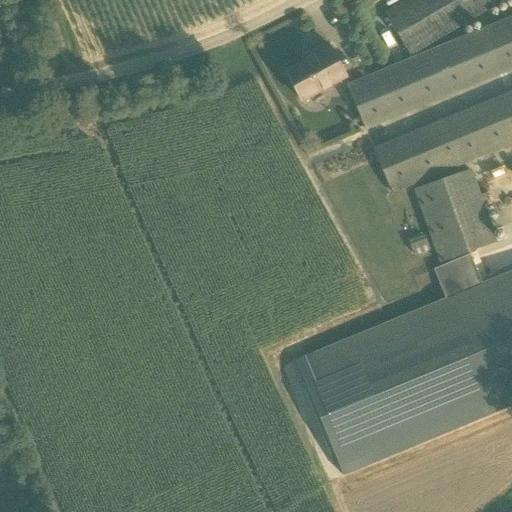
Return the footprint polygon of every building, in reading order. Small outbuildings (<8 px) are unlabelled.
[(408,0),(389,12),(414,54),(504,0),(408,0)] [(511,67),(511,15),(348,86),(366,130),(511,67)] [(302,102),(347,78),(328,44),(310,54),(312,58),(286,72),(302,102)] [(511,91),(375,151),(393,194),(511,143),(511,91)] [(472,171),(416,191),(442,261),(467,252),(498,241),(472,171)] [(470,255),(434,269),(446,299),(296,361),(344,475),(511,405),(511,270),(482,283),(470,255)]
